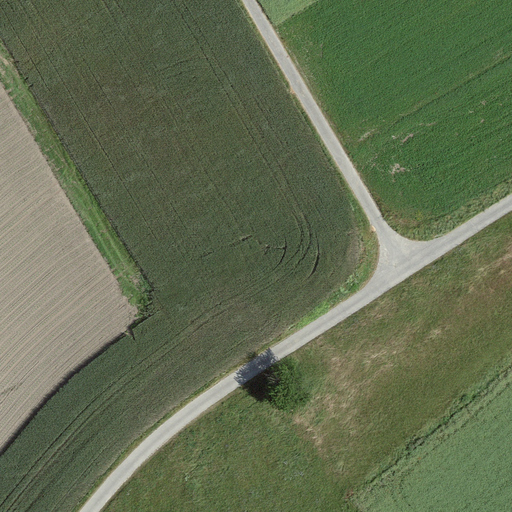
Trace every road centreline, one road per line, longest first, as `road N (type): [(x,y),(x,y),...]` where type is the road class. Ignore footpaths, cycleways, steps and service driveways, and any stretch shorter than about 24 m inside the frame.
road 1 (track): [(88,511),(151,441),(231,378),(511,200)]
road 2 (track): [(408,262),(250,0)]
